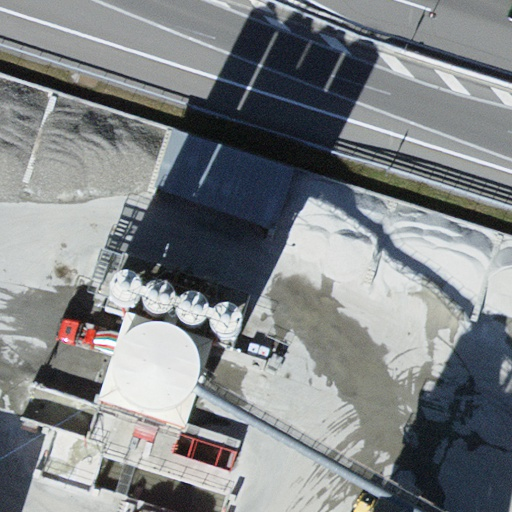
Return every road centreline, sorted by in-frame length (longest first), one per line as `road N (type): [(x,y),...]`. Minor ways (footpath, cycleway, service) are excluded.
road 1 (motorway): [(88,0),(357,86)]
road 2 (motorway): [(143,0),(357,86)]
road 3 (motorway): [(357,86),(511,134)]
